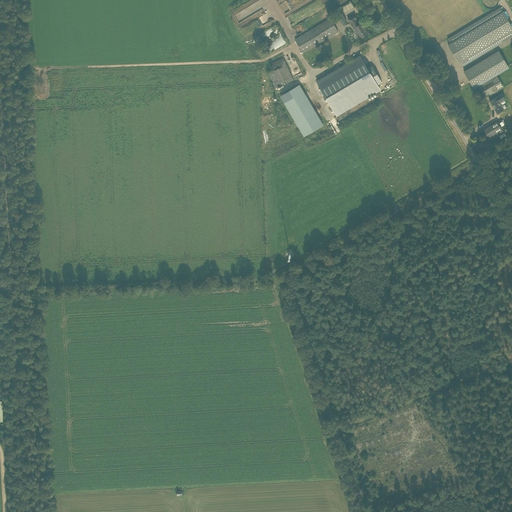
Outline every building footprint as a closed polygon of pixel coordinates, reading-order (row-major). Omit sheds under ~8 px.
[(464,66),(511,36),(511,26),(500,8),(448,39),(451,43),(448,45),(459,63),(461,61),(464,66)] [(360,39),(368,34),(362,23),(359,25),(356,20),(356,19),(354,15),(348,19),(360,39)] [(303,52),(338,32),(330,18),(295,39),(303,52)] [(509,68),(499,51),(464,72),(474,89),(509,68)] [(293,80),(284,60),(272,66),(274,71),(269,73),(275,88),(293,80)] [(371,65),(367,67),(378,85),(382,82),(371,65)] [(497,91),(491,79),(479,87),(485,96),(489,94),(490,95),(497,91)] [(500,102),(505,99),(502,94),(489,101),(497,114),(499,113),(502,112),(502,111),(504,110),(500,102)] [(497,122),(483,130),(485,132),(490,141),(504,133),(500,128),(497,122)]
